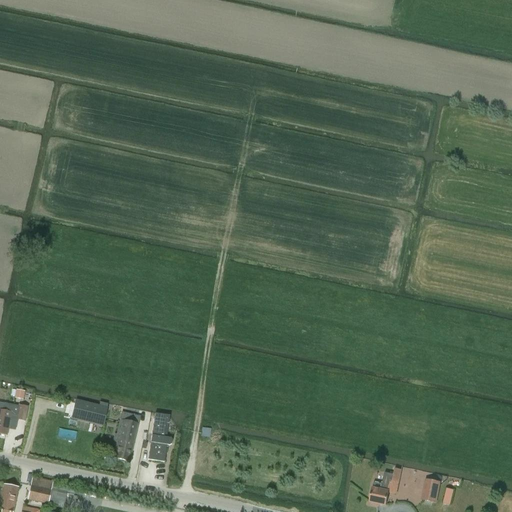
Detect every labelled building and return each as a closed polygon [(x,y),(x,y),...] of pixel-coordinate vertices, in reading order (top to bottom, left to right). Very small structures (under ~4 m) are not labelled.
[(103,427),(107,408),(108,404),(100,403),(99,406),(76,400),(71,419),(103,427)] [(19,406),(19,407),(6,405),(5,411),(0,410),(0,435),(0,436),(1,434),(7,436),(9,426),(15,427),(15,428),(16,428),(17,420),(25,421),(28,407),(19,406)] [(170,416),(155,414),(148,460),(164,463),(167,445),(170,446),(171,444),(172,440),(171,438),(166,438),(170,416)] [(120,420),(117,434),(118,434),(112,458),(127,461),(136,423),(120,420)] [(209,429),(201,428),(200,436),(208,437),(209,429)] [(58,438),(77,440),(78,431),(59,429),(58,438)] [(374,483),(372,488),(369,502),(386,506),(389,492),(388,492),(390,481),(398,483),(401,470),(394,469),(393,475),(384,473),(382,484),(374,483)] [(442,481),(443,475),(427,472),(426,478),(442,481)] [(52,482),(32,478),(28,500),(47,504),(52,482)] [(83,489),(53,483),(52,482),(51,489),(82,496),(83,490),(83,489)] [(12,511),(18,488),(4,484),(0,500),(0,511),(12,511)] [(438,487),(427,485),(425,498),(422,497),(422,500),(436,503),(438,487)] [(447,488),(444,503),(451,505),(455,490),(447,488)]
